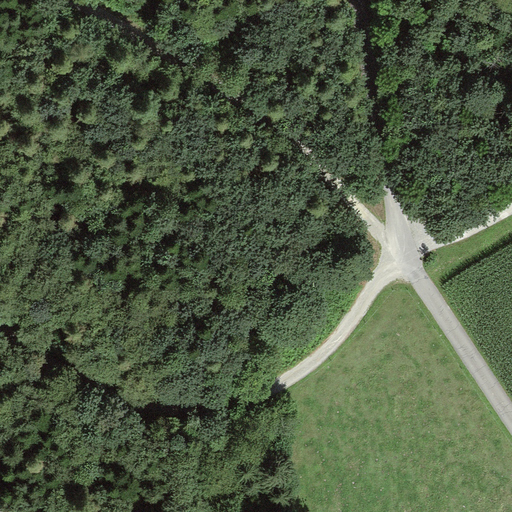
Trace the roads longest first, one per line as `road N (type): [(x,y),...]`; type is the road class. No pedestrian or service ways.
road 1 (track): [(400,255),(300,372),(233,404),(159,411),(93,389),(0,322)]
road 2 (residential): [(511,429),(400,255),(353,0)]
road 3 (track): [(400,255),(292,141),(66,0)]
road 4 (track): [(511,206),(400,255)]
